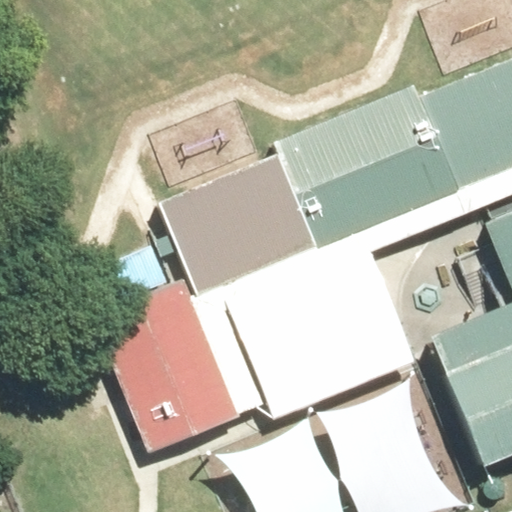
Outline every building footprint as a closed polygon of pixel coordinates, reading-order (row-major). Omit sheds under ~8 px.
[(511,61),(163,210),(196,288),(511,153),(511,61)] [(511,278),(511,307),(422,346),(469,455),(511,436),(511,198),(483,211),(511,278)] [(365,245),(233,300),(279,410),(411,355),(365,245)] [(234,405),(180,281),(94,318),(148,442),(234,405)] [(350,511),(311,424),(227,462),(249,511),(350,511)]
